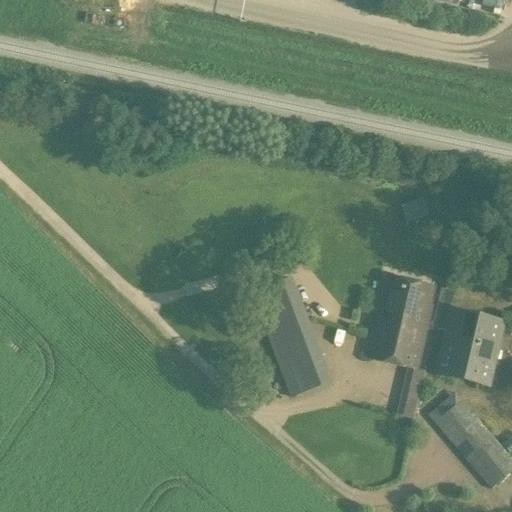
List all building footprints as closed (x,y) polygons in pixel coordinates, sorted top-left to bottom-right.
[(403,325),(423,329),(432,288),(388,278),(376,331),(401,336),(403,325)] [(331,384),(291,280),(250,295),(289,400),(331,384)] [(487,388),(502,324),(450,312),(436,376),(487,388)] [(376,331),(369,360),(414,370),(423,329),(403,325),(401,336),(376,331)] [(511,473),(511,462),(460,402),(453,394),(427,416),(491,491),(511,473)] [(412,420),(415,408),(398,404),(395,416),(412,420)] [(510,454),(511,451),(511,435),(502,445),(510,454)]
